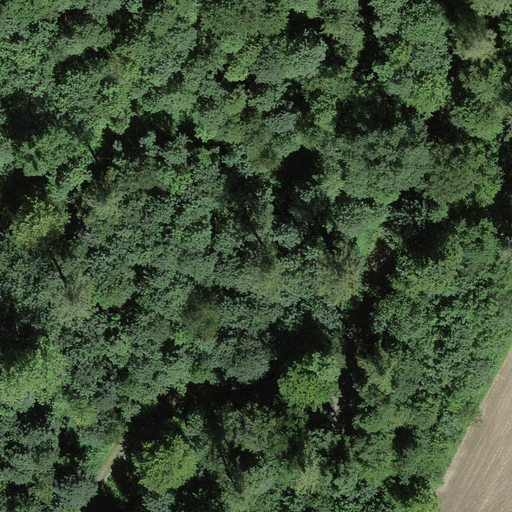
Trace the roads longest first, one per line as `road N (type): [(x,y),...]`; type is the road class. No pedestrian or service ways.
road 1 (track): [(452,0),(428,106),(345,364),(342,428)]
road 2 (track): [(403,511),(342,428),(287,398),(224,386),(160,404)]
road 3 (track): [(367,286),(224,386)]
road 4 (track): [(82,511),(129,428),(160,404)]
